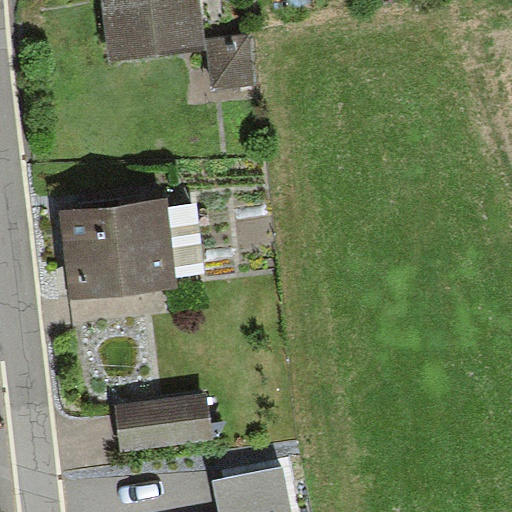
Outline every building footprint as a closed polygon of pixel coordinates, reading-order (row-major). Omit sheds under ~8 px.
[(189,0),(94,0),(101,52),(195,39),(189,0)] [(240,40),(200,42),(202,87),(243,85),(240,40)] [(155,212),(59,222),(68,306),(164,296),(155,212)] [(195,403),(109,413),(113,451),(199,441),(195,403)] [(290,511),(282,465),(223,477),(229,511),(290,511)]
